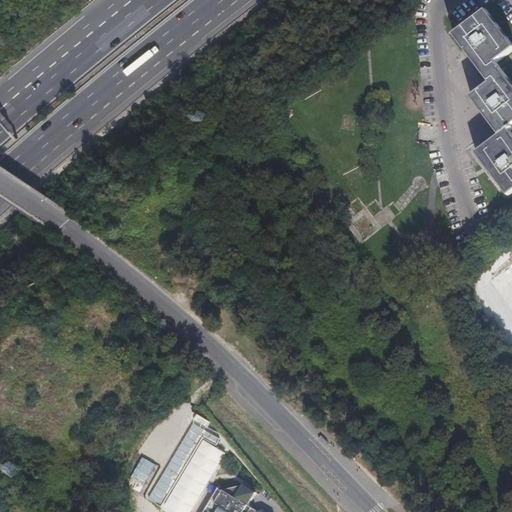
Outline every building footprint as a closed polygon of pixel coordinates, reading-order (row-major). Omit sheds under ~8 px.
[(509,196),(511,193),(511,131),(510,129),(511,128),(511,81),(498,62),(511,52),(511,42),(487,10),(455,34),(491,83),(472,97),(500,135),(477,153),(509,196)] [(436,128),(421,126),(419,140),(433,142),(436,128)] [(193,414),(190,419),(203,427),(207,422),(193,414)] [(142,500),(155,508),(202,430),(189,422),(142,500)] [(203,431),(160,503),(175,511),(184,511),(221,451),(211,445),(215,438),(203,431)] [(142,457),(136,468),(149,475),(155,464),(142,457)] [(135,476),(126,491),(139,499),(148,484),(135,476)] [(197,511),(203,511),(218,488),(214,485),(197,511)] [(257,511),(249,506),(257,493),(243,485),(218,488),(203,511),(257,511)]
